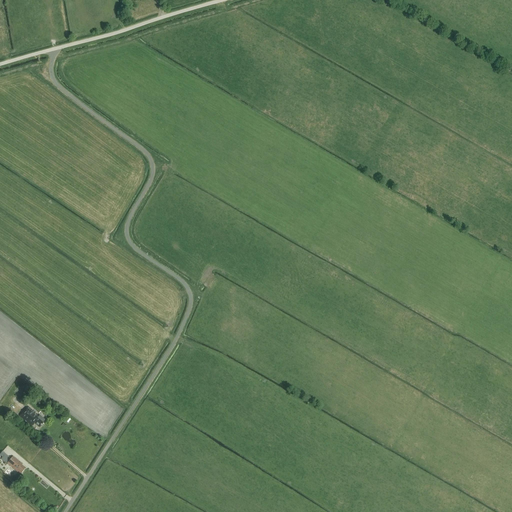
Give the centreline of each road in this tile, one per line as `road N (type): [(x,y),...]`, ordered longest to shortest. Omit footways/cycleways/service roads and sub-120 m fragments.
road 1 (residential): [(65,511),(190,307),(182,280),(127,235),(152,162),(58,85),(53,48)]
road 2 (unclassified): [(53,48),(221,0)]
